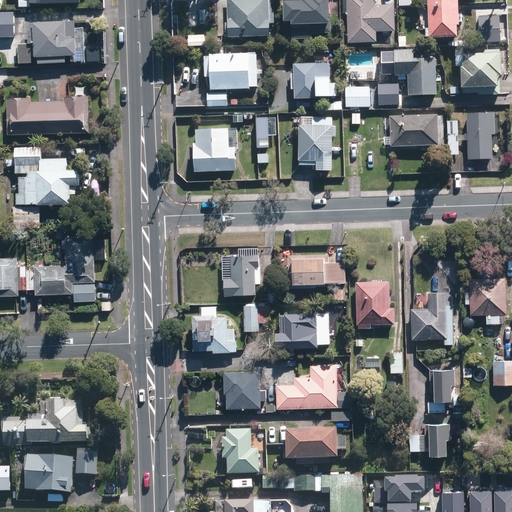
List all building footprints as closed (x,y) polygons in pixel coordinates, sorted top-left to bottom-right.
[(229,36),(271,35),(270,0),(226,0),(227,19),(228,19),(229,36)] [(291,0),(292,10),(313,9),(313,0),(291,0)] [(347,0),(349,43),(378,42),(378,32),(397,32),(396,4),(377,5),(376,0),(347,0)] [(429,0),(430,6),(431,28),(427,28),(428,37),(431,37),(431,38),(460,37),(459,26),(462,25),(461,4),(460,0),(429,0)] [(12,13),(0,12),(0,37),(13,37),(12,13)] [(502,42),(501,16),(480,17),(481,43),(502,42)] [(78,56),(77,21),(36,23),(36,31),(30,31),(30,43),(19,44),(20,64),(33,63),(32,44),(37,44),(37,58),(40,58),(40,64),(68,63),(67,56),(78,56)] [(410,96),(439,95),(437,58),(415,59),(415,49),(396,50),(397,76),(409,75),(410,96)] [(249,54),(249,52),(210,53),(211,89),(250,88),(250,86),(258,86),(257,53),(249,54)] [(503,53),(464,54),(464,66),(463,66),(463,93),(479,93),(479,94),(501,94),(500,74),(503,74),(503,53)] [(373,71),(373,62),(369,62),(369,61),(360,61),(361,71),(373,71)] [(295,97),(337,95),(337,83),(331,83),(330,62),(293,63),(295,97)] [(371,87),(346,87),(346,108),(371,107),(371,87)] [(227,91),(207,92),(207,106),(227,105),(227,91)] [(49,101),(50,134),(91,133),(90,97),(65,97),(65,100),(49,101)] [(50,134),(49,101),(33,102),(33,98),(9,99),(10,135),(50,134)] [(319,98),(301,99),(302,108),(319,108),(319,98)] [(497,134),(497,114),(469,114),(469,134),(460,134),(459,120),(448,120),(449,154),(460,154),(460,141),(469,140),(469,159),(494,159),(494,134),(497,134)] [(441,145),(440,115),(391,117),(392,146),(441,145)] [(225,163),(261,163),(261,164),(268,164),(267,139),(260,139),(260,120),(227,121),(227,134),(224,134),(225,163)] [(311,144),(301,144),(301,153),(312,153),(311,144)] [(43,159),(43,147),(17,148),(17,159),(8,159),(8,166),(17,166),(17,173),(28,173),(30,173),(31,177),(21,178),(21,194),(18,194),(19,206),(40,205),(40,206),(73,205),(73,186),(83,185),(82,170),(69,170),(69,158),(43,159)] [(313,156),(290,157),(290,174),(314,173),(313,156)] [(99,179),(91,179),(92,198),(99,197),(99,179)] [(37,270),(29,270),(29,290),(37,290),(38,295),(75,294),(75,283),(97,282),(95,236),(67,237),(68,266),(36,267),(37,270)] [(224,276),(225,295),(235,294),(256,293),(255,265),(260,265),(259,253),(231,254),(231,276),(224,276)] [(328,253),(287,254),(288,287),(315,286),(315,282),(345,281),(345,261),(329,262),(328,253)] [(29,290),(29,270),(28,266),(19,266),(19,258),(0,258),(0,296),(20,296),(20,290),(29,290)] [(355,280),(357,323),(395,322),(394,306),(390,306),(389,279),(355,280)] [(507,316),(506,279),(469,281),(469,293),(465,292),(465,305),(470,305),(470,317),(486,316),(486,325),(500,324),(500,316),(507,316)] [(97,284),(76,284),(76,302),(97,301),(97,284)] [(344,298),(344,287),(334,287),(334,298),(344,298)] [(455,289),(444,289),(444,294),(428,294),(428,310),(411,310),(412,341),(444,340),(444,345),(454,345),(453,306),(455,306),(455,289)] [(260,302),(275,301),(274,292),(267,293),(267,294),(260,294),(260,302)] [(243,307),(244,333),(258,332),(258,324),(270,323),(269,306),(268,306),(268,304),(245,304),(245,307),(243,307)] [(228,339),(228,314),(217,315),(216,305),(200,306),(200,314),(193,313),(194,349),(213,348),(213,351),(236,351),(236,339),(228,339)] [(318,312),(318,311),(285,311),(285,331),(277,331),(277,346),(318,345),(318,342),(330,342),(330,312),(318,312)] [(403,374),(402,352),(389,353),(390,374),(403,374)] [(511,361),(492,361),(493,387),(511,386),(511,361)] [(482,362),(473,362),(474,375),(482,375),(482,362)] [(277,407),(338,406),(337,363),(310,364),(310,375),(294,376),(294,384),(276,384),(277,407)] [(471,369),(462,369),(462,378),(471,378),(471,369)] [(260,391),(260,371),(224,372),(225,394),(227,394),(227,409),(261,408),(261,401),(266,400),(266,391),(260,391)] [(452,395),(452,387),(456,387),(456,371),(429,371),(430,392),(436,393),(436,403),(427,402),(428,413),(445,413),(445,403),(453,404),(453,406),(462,406),(462,395),(452,395)] [(85,424),(85,400),(43,400),(44,413),(31,414),(31,420),(21,420),(21,416),(3,416),(3,445),(33,445),(33,442),(90,441),(90,438),(93,438),(93,426),(90,427),(90,424),(85,424)] [(451,426),(425,426),(425,447),(431,447),(431,458),(448,458),(448,441),(451,441),(451,426)] [(251,428),(225,429),(226,437),(221,437),(222,458),(227,458),(227,474),(259,473),(258,447),(252,448),(251,428)] [(339,429),(287,428),(287,459),(339,459),(339,429)] [(420,452),(420,434),(410,435),(410,452),(420,452)] [(78,472),(99,473),(100,449),(79,448),(78,472)] [(73,491),(76,456),(30,453),(28,488),(73,491)] [(0,489),(12,489),(12,466),(0,465),(0,489)] [(388,501),(411,501),(411,491),(425,490),(424,476),(418,476),(418,474),(395,474),(395,476),(384,477),(384,488),(374,488),(374,503),(388,502),(388,501)] [(364,511),(363,475),(295,477),(295,480),(280,480),(280,490),(295,490),(295,492),(315,492),(316,492),(324,492),(324,494),(331,494),(331,511),(364,511)] [(278,477),(263,477),(263,490),(279,490),(278,477)] [(511,511),(511,490),(494,491),(494,511),(511,511)] [(464,511),(464,492),(442,493),(441,511),(464,511)] [(492,511),(492,492),(470,492),(470,511),(492,511)] [(49,493),(49,501),(65,501),(65,493),(49,493)] [(227,501),(226,511),(271,511),(272,501),(227,501)] [(417,511),(417,503),(387,504),(387,506),(373,507),(372,511),(417,511)]
